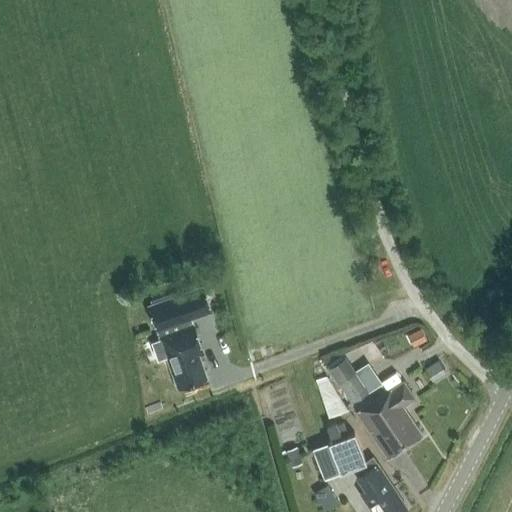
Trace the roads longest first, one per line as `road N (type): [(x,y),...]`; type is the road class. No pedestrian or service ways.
road 1 (unclassified): [(505,396),(456,349),(391,256),(320,0)]
road 2 (tertiary): [(443,511),(505,396)]
